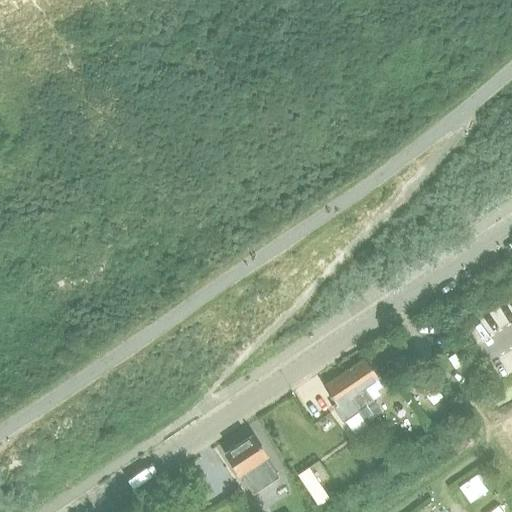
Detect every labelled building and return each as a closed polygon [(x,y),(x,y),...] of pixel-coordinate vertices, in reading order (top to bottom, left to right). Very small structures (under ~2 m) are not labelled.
[(380,387),(374,378),(362,360),(342,374),(363,406),(371,400),(368,396),(380,387)] [(363,406),(342,374),(342,373),(322,387),(333,404),(330,406),(341,421),(343,420),(351,432),(363,424),(361,421),(369,415),(363,406)] [(371,400),(363,406),(369,415),(372,419),(380,414),(371,400)] [(249,435),(222,453),(236,474),(238,473),(251,492),(255,490),(266,483),(277,476),(263,456),(249,435)] [(326,454),(314,460),(330,490),(342,484),(326,454)] [(306,467),(295,475),(315,505),(327,498),(306,467)] [(469,488),(450,501),(457,511),(472,511),(482,505),(469,488)]
